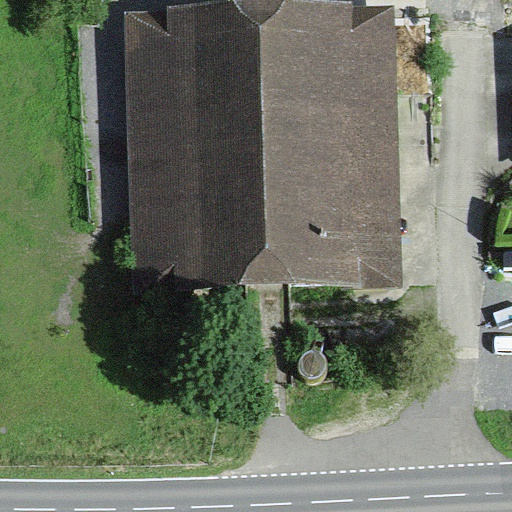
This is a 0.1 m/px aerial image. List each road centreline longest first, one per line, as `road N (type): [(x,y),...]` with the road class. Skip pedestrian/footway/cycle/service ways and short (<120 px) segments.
road 1 (track): [(449,494),(485,0)]
road 2 (primary): [(511,491),(247,506)]
road 3 (primary): [(247,506),(0,508)]
